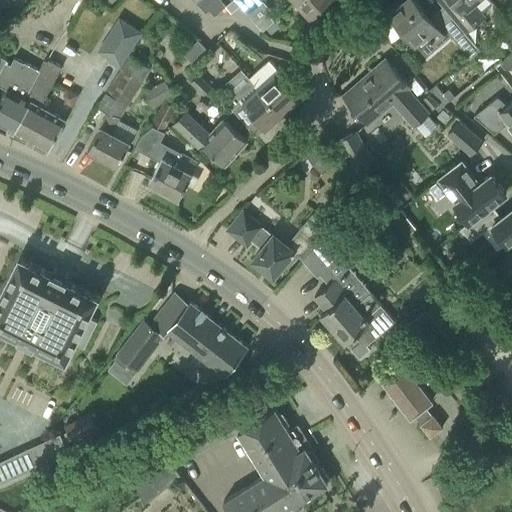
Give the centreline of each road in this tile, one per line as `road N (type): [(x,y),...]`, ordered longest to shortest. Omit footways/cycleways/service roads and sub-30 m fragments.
road 1 (secondary): [(412,511),(329,381),(260,306),(143,227),(0,159)]
road 2 (residential): [(210,221),(322,122),(317,57),(362,0)]
